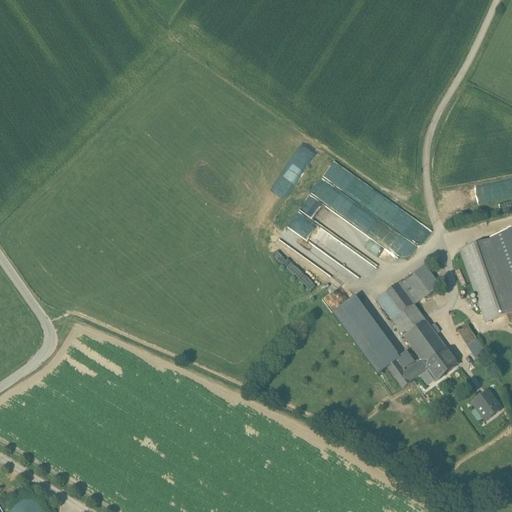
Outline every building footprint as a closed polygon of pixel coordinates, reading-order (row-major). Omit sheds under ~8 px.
[(407,263),(430,229),(334,162),(323,178),(344,193),(332,210),(311,195),(301,210),(311,217),(309,220),(314,223),(317,219),(328,226),(336,214),(407,263)] [(498,214),(510,211),(508,202),(495,205),(498,214)] [(367,262),(332,230),(317,238),(314,236),(314,245),(309,240),(311,238),(309,234),(304,229),(300,229),(298,233),(292,228),(298,239),(307,239),(309,243),(303,249),(307,249),(307,246),(309,252),(310,245),(317,252),(318,238),(326,245),(314,258),(333,276),(341,276),(348,268),(359,279),(375,270),(366,263),(367,262)] [(511,232),(491,240),(491,241),(511,301),(511,232)] [(511,313),(511,301),(491,241),(460,252),(486,323),(511,313)] [(431,294),(416,273),(398,286),(414,306),(431,294)] [(414,306),(398,286),(377,301),(405,339),(426,323),(414,306)] [(402,360),(358,299),(336,314),(380,375),(388,370),(403,390),(411,384),(410,382),(404,374),(397,363),(402,360)] [(426,323),(405,339),(413,351),(435,335),(426,323)] [(477,341),(468,326),(458,333),(467,347),(477,341)] [(435,335),(413,351),(427,370),(436,382),(457,366),(435,335)] [(420,360),(417,361),(419,363),(404,374),(410,382),(427,370),(420,360)] [(503,412),(489,393),(473,404),(487,423),(503,412)] [(39,511),(28,498),(12,511),(39,511)]
